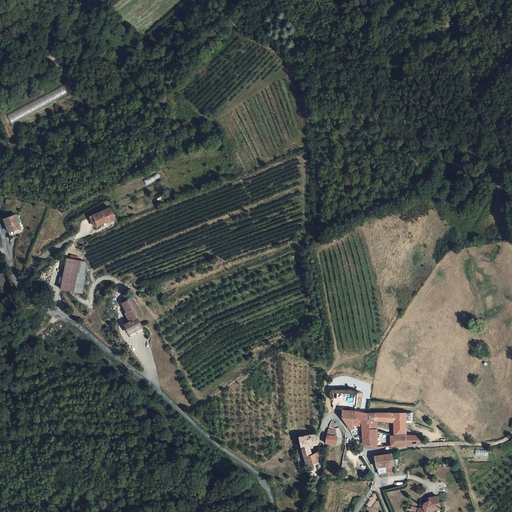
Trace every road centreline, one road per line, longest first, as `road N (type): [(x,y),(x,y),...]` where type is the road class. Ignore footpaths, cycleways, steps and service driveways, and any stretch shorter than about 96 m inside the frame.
road 1 (unclassified): [(0,226),(23,293),(109,352),(250,470),(265,486),(270,511)]
road 2 (unclassified): [(277,0),(42,139),(0,174)]
road 3 (unclassified): [(310,511),(324,422),(332,417),(353,443),(377,453),(448,443)]
